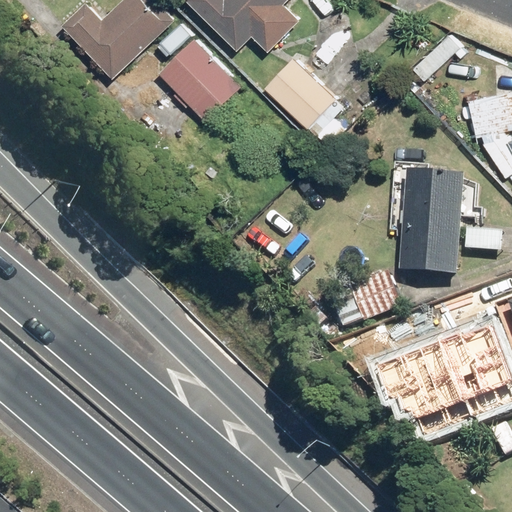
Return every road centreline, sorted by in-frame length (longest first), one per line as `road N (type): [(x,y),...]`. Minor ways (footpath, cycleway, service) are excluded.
road 1 (motorway): [(0,164),(354,511)]
road 2 (motorway): [(0,268),(282,511)]
road 3 (motorway): [(209,511),(0,339)]
